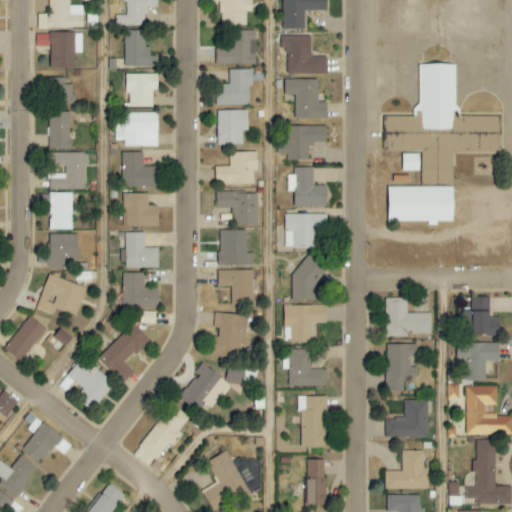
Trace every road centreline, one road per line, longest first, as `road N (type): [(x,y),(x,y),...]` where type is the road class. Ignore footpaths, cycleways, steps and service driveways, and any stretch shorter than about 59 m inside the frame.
road 1 (residential): [(58,511),(189,343),(192,0)]
road 2 (residential): [(363,511),(362,0)]
road 3 (residential): [(0,315),(26,282),(28,0)]
road 4 (residential): [(0,363),(180,511)]
road 5 (residential): [(362,285),(511,282)]
